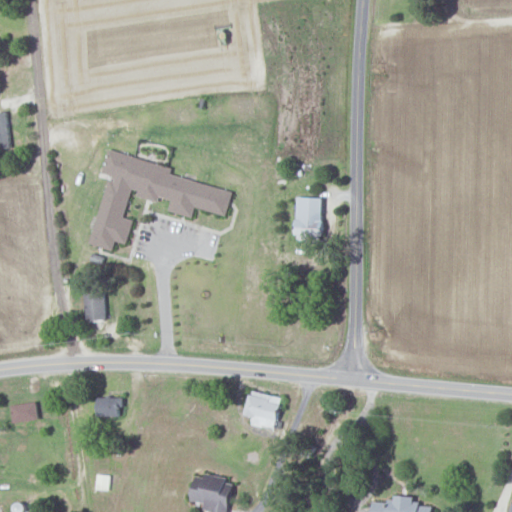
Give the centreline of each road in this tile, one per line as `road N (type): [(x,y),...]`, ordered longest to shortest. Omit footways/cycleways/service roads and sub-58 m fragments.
road 1 (secondary): [(511,396),(161,367),(0,374)]
road 2 (residential): [(355,383),(365,0)]
road 3 (residential): [(69,323),(25,0)]
